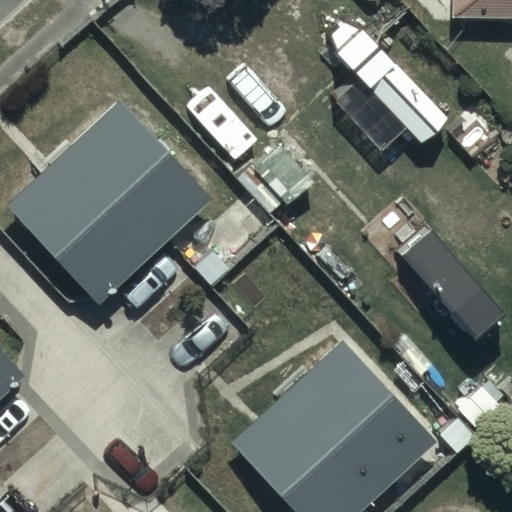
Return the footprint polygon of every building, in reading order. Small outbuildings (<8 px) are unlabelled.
[(485,144),(431,89),(386,134),(438,185),(485,144)] [(208,201),(116,102),(6,206),(98,304),(208,201)] [(498,312),(424,227),(394,253),(468,338),(498,312)] [(359,511),(435,442),(341,341),(230,445),(293,511),(359,511)] [(0,390),(20,372),(0,350),(0,390)]
